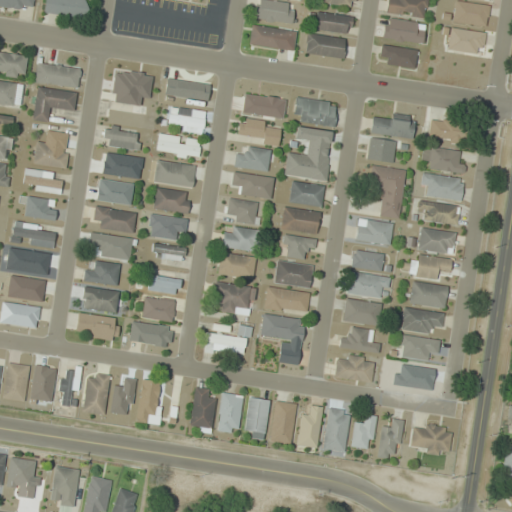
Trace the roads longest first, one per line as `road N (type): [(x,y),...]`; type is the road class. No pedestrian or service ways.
road 1 (residential): [(0,30),(511,106)]
road 2 (residential): [(446,409),(0,340)]
road 3 (residential): [(510,0),(446,409)]
road 4 (tertiary): [(0,426),(298,471),(403,511)]
road 5 (residential): [(375,0),(319,391)]
road 6 (residential): [(242,0),(185,370)]
road 7 (residential): [(110,0),(55,349)]
road 8 (tertiary): [(468,511),(511,227)]
